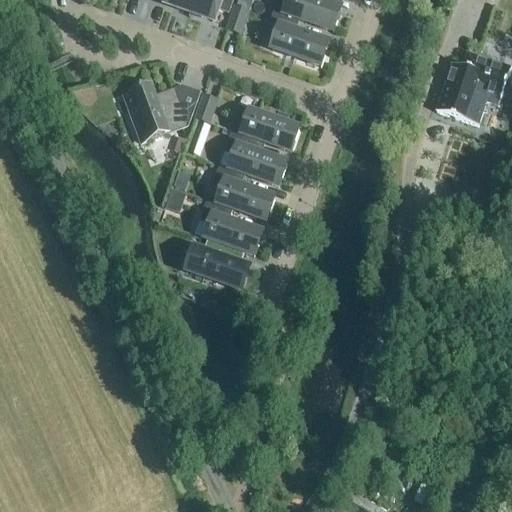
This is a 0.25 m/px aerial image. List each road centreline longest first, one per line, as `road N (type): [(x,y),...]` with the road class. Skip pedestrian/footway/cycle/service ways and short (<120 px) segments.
road 1 (residential): [(230,511),(0,52)]
road 2 (residential): [(269,310),(339,111)]
road 3 (residential): [(339,111),(171,52)]
road 4 (residential): [(171,52),(64,8),(83,56)]
